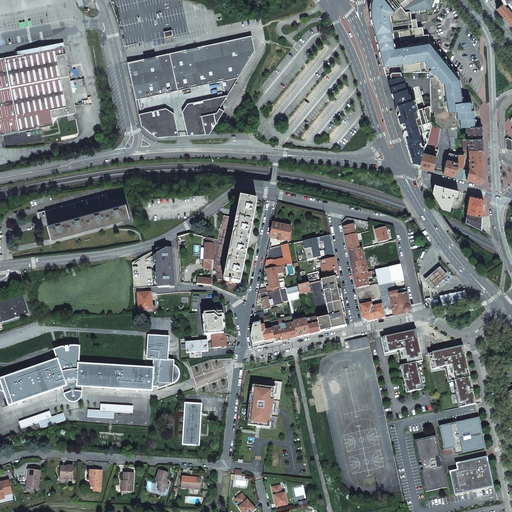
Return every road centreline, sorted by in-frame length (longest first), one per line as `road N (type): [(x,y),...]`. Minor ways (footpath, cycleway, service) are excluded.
road 1 (residential): [(225,465),(28,453),(0,463)]
road 2 (residential): [(472,333),(510,511)]
road 3 (residential): [(173,234),(115,253),(9,265)]
road 4 (motorway): [(411,0),(511,126)]
road 5 (residential): [(333,208),(399,226),(419,316)]
road 6 (secondary): [(332,11),(382,143)]
road 7 (secondary): [(416,199),(500,307)]
road 8 (residential): [(173,234),(178,286),(212,289),(248,316)]
road 9 (unclassified): [(130,123),(101,0)]
road 10 (motorway): [(511,99),(433,0)]
road 11 (residential): [(333,208),(358,330)]
road 12 (unclassified): [(272,194),(248,316)]
road 13 (residential): [(240,356),(358,330)]
